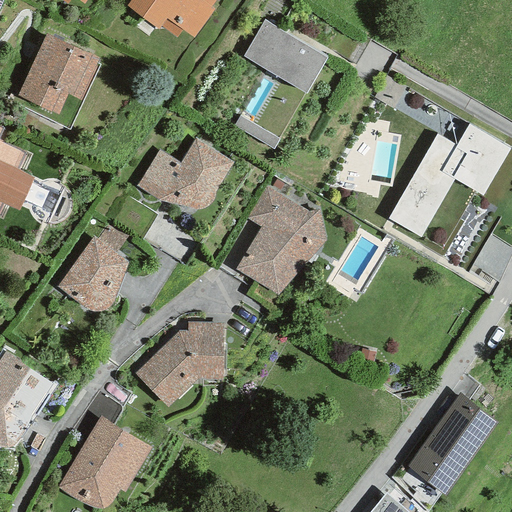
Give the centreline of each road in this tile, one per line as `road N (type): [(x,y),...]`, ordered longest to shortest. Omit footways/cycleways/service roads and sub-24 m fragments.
road 1 (residential): [(14,511),(44,447),(123,341),(167,252)]
road 2 (residential): [(511,273),(478,337),(346,511)]
road 3 (unknown): [(511,133),(393,64)]
